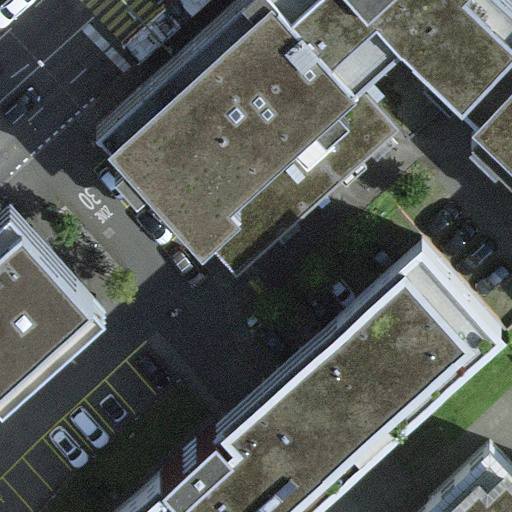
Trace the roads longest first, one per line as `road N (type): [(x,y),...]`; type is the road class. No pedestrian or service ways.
road 1 (residential): [(10,136),(93,200),(246,376)]
road 2 (primary): [(10,136),(161,0)]
